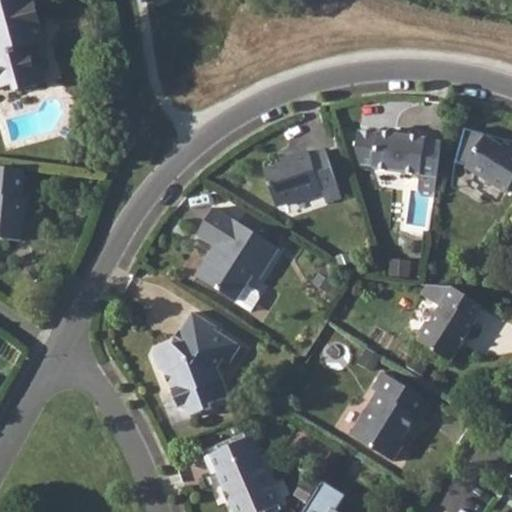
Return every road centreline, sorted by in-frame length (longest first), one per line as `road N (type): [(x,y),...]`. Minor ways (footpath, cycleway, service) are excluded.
road 1 (residential): [(68,348),(151,199),(206,141),(250,110),(330,79),(385,69),(430,68),(511,85)]
road 2 (residential): [(168,511),(123,405),(68,348)]
road 3 (residential): [(438,511),(511,394)]
road 4 (residential): [(0,467),(68,348)]
